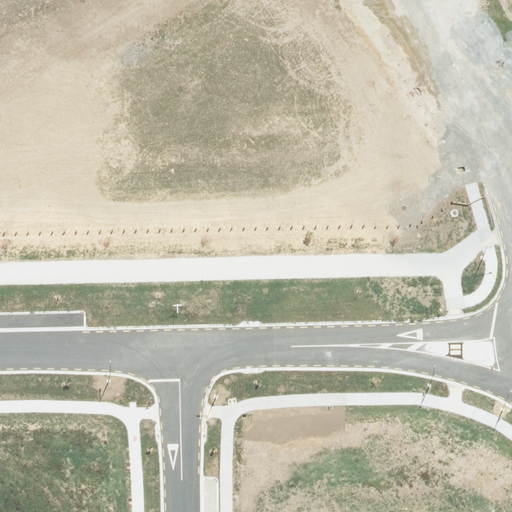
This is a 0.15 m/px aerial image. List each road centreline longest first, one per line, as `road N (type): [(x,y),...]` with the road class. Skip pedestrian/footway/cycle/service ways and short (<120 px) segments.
road 1 (residential): [(511,354),(181,354)]
road 2 (unknown): [(511,177),(390,0)]
road 3 (residential): [(181,354),(0,355)]
road 4 (residential): [(182,511),(181,354)]
